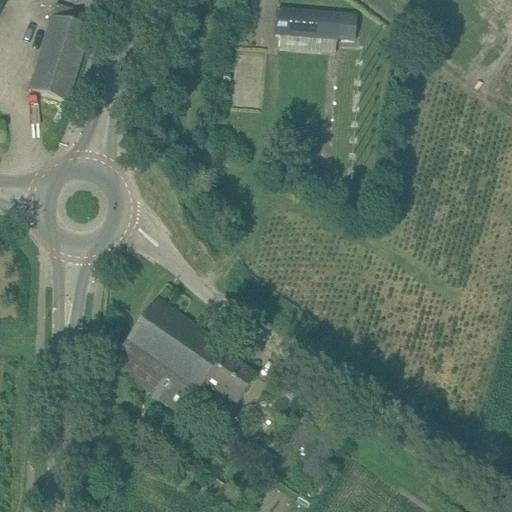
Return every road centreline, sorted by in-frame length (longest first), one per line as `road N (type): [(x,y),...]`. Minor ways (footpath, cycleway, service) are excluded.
road 1 (unclassified): [(511,502),(194,286),(139,228),(117,219)]
road 2 (tertiary): [(52,511),(71,245)]
road 3 (tertiary): [(89,168),(133,0)]
